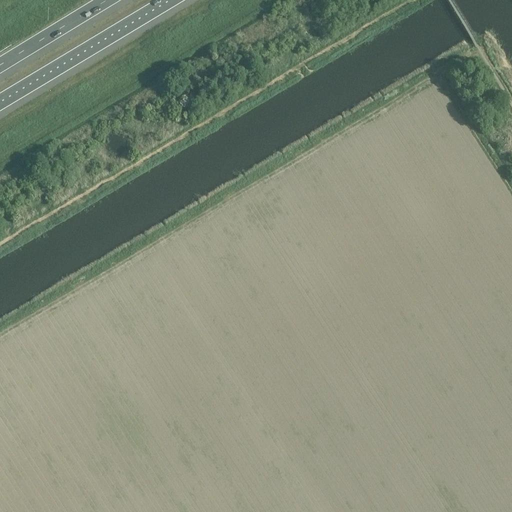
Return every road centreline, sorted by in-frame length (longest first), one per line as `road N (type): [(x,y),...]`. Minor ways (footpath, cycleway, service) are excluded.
road 1 (motorway): [(0,101),(169,0)]
road 2 (motorway): [(0,64),(107,0)]
